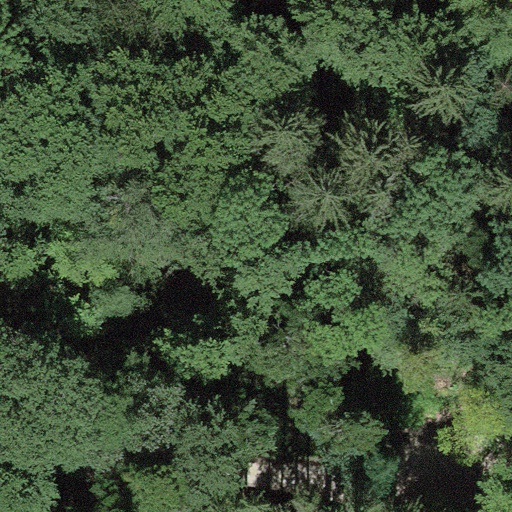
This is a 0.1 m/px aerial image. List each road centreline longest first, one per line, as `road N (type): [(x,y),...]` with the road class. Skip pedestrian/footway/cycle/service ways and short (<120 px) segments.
road 1 (track): [(0,424),(302,476),(414,511)]
road 2 (track): [(511,431),(302,476)]
road 3 (track): [(354,0),(511,35)]
